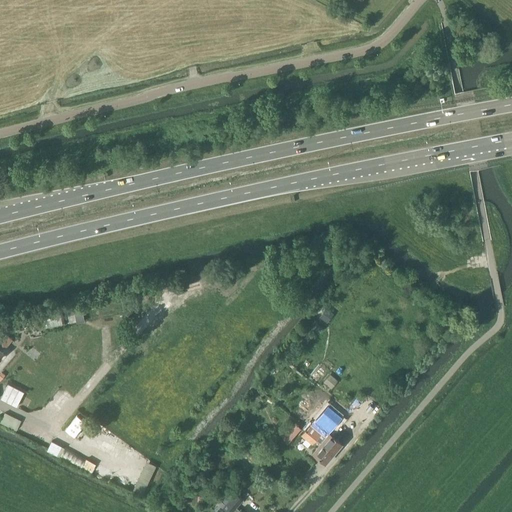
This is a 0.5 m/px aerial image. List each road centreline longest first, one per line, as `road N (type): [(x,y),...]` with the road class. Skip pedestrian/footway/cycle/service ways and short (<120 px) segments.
road 1 (primary): [(0,252),(511,140)]
road 2 (primary): [(511,104),(0,216)]
road 3 (unclassified): [(418,0),(386,39),(354,53),(0,133)]
